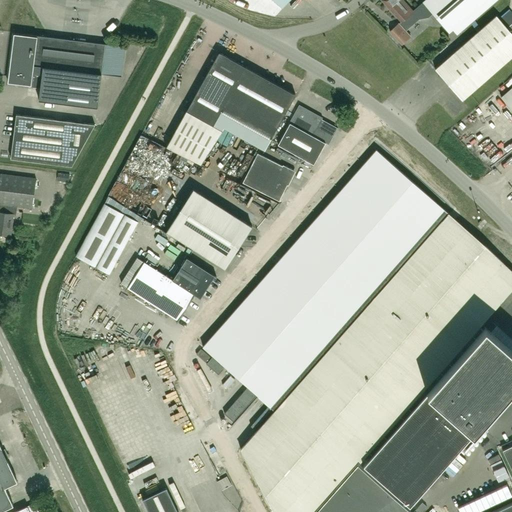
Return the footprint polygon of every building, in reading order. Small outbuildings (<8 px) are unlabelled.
[(381,0),(401,22),(413,11),(403,0),(381,0)] [(425,0),(421,4),(431,15),(432,14),(449,33),(487,0),(425,0)] [(511,56),(511,34),(496,16),(436,69),(462,100),(511,56)] [(402,45),(411,36),(398,22),(389,31),(402,45)] [(16,36),(10,81),(40,84),(38,99),(97,106),(101,74),(122,76),(125,47),(105,44),(35,35),(35,38),(16,36)] [(219,52),(187,111),(222,130),(223,128),(265,150),(278,125),(295,93),(245,67),(219,52)] [(173,88),(179,89),(176,98),(187,101),(192,80),(175,76),(173,88)] [(511,87),(501,97),(511,109),(511,87)] [(290,123),(321,140),(330,124),(319,118),(320,117),(299,106),(290,123)] [(222,130),(187,111),(184,115),(166,147),(201,164),(223,130),(222,130)] [(16,114),(10,159),(72,166),(95,124),(16,114)] [(314,164),(325,143),(321,140),(290,123),(278,145),(314,164)] [(160,146),(165,148),(170,136),(165,134),(160,146)] [(493,139),(481,149),(496,167),(511,153),(511,136),(499,147),(493,139)] [(359,463),(511,289),(511,271),(485,245),(448,213),(376,150),(203,347),(248,386),(224,413),(233,421),(257,394),(258,395),(258,396),(274,410),(240,449),(274,511),(411,511),(358,465),(359,463)] [(279,201),(292,175),(291,170),(257,153),(242,182),(279,201)] [(16,215),(17,206),(32,208),(36,179),(0,173),(0,234),(11,236),(13,214),(16,215)] [(252,227),(193,189),(167,231),(226,269),(252,227)] [(138,221),(105,203),(76,256),(109,274),(138,221)] [(154,248),(146,260),(156,265),(163,253),(154,248)] [(187,259),(173,281),(144,262),(128,287),(178,320),(195,294),(192,293),(195,289),(201,293),(212,275),(187,259)] [(205,362),(210,357),(201,349),(196,354),(205,362)] [(218,374),(224,368),(212,358),(206,364),(218,374)] [(425,392),(362,464),(408,505),(472,433),(425,392)] [(0,511),(13,505),(5,487),(17,481),(0,444),(0,511)] [(511,445),(502,450),(511,469),(511,445)] [(231,485),(226,477),(217,482),(222,490),(231,485)] [(177,511),(166,488),(142,499),(148,511),(177,511)] [(41,511),(36,502),(29,505),(14,511),(41,511)] [(511,511),(511,502),(491,511),(511,511)]
